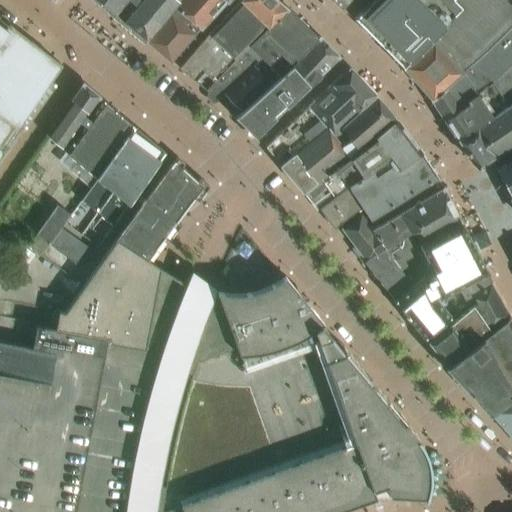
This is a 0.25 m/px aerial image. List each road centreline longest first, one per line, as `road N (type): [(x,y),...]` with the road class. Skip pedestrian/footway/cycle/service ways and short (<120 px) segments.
road 1 (residential): [(221,161),(87,52)]
road 2 (residential): [(87,52),(0,184)]
